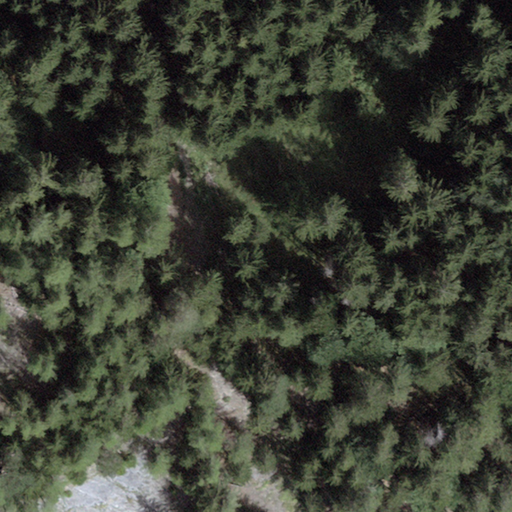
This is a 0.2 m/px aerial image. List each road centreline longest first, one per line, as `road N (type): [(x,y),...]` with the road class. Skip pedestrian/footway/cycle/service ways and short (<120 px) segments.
road 1 (tertiary): [(479,0),(164,237),(0,375)]
road 2 (track): [(164,237),(135,0)]
